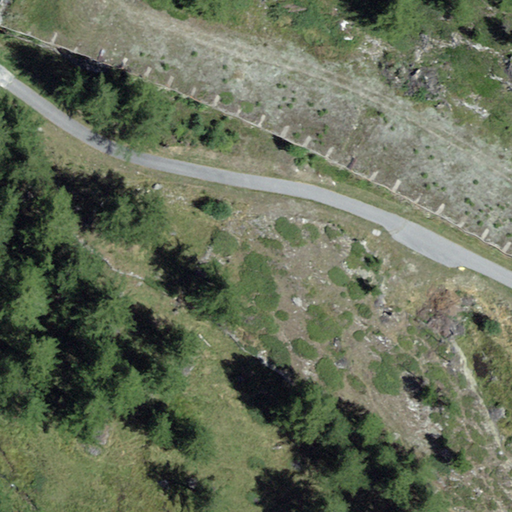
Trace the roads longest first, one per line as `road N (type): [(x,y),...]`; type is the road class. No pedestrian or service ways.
road 1 (residential): [(511,282),(330,197),(123,153),(0,75)]
road 2 (primary): [(13,0),(332,123),(511,219)]
